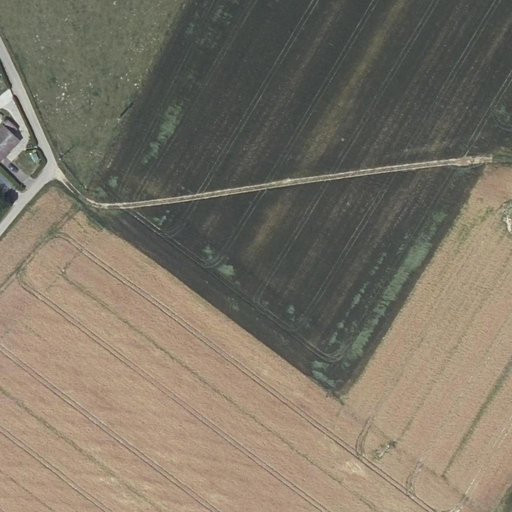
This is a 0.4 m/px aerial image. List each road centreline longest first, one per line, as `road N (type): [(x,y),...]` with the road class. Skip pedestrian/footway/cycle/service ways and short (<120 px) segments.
road 1 (track): [(511,161),(427,164),(151,205),(77,194),(53,162)]
road 2 (residential): [(0,229),(53,162),(0,47)]
